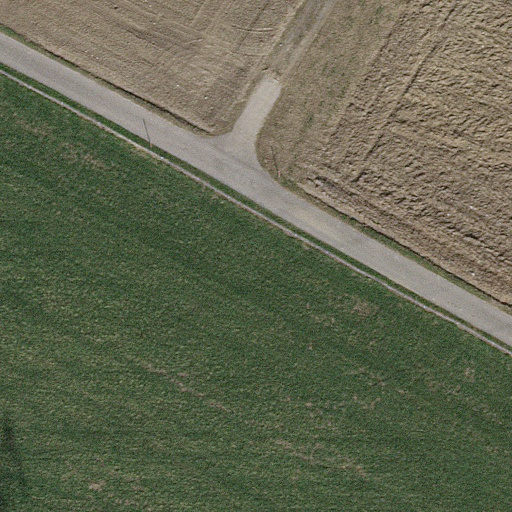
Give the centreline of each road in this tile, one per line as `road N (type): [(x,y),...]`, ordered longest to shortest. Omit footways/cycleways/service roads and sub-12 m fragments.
road 1 (track): [(511,330),(228,165),(0,46)]
road 2 (track): [(334,0),(228,165)]
